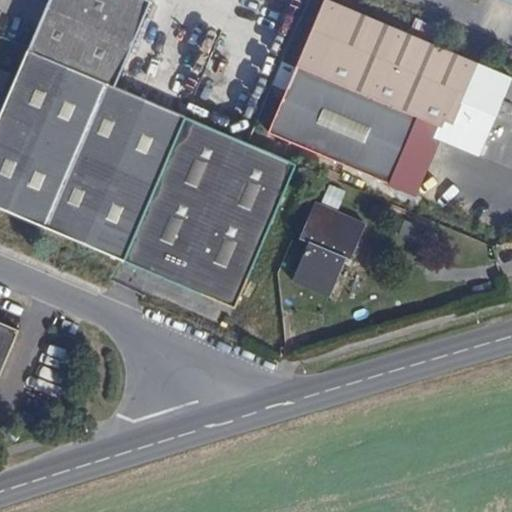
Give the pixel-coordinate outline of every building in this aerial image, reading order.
[(111,80),(146,0),(42,0),(24,42),(111,80)] [(476,151),(509,73),(425,38),(431,24),(410,15),(404,29),(336,0),(323,0),(296,61),(283,55),(271,81),(284,88),(266,129),(383,181),(415,114),(434,124),(430,130),(476,151)] [(111,80),(24,42),(0,97),(0,200),(211,296),(217,284),(231,291),(290,159),(111,80)] [(347,255),(363,222),(311,199),(296,234),(305,238),(287,277),(324,293),(344,253),(347,255)] [(226,302),(231,291),(217,284),(211,296),(226,302)] [(0,386),(24,334),(0,323),(0,386)]
